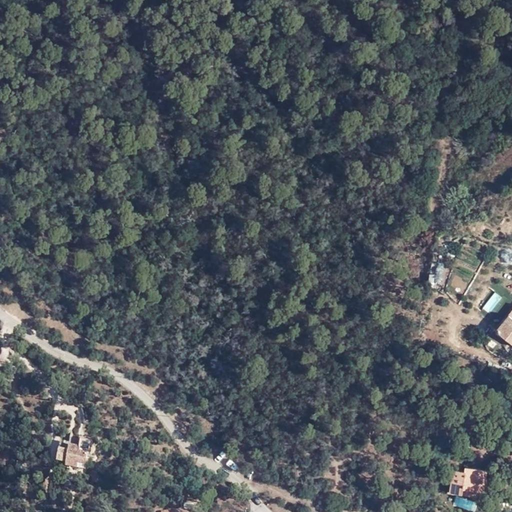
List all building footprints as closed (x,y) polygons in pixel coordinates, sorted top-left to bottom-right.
[(433,294),(422,307),(438,320),(449,307),(433,294)] [(511,316),(509,314),(495,328),(511,343),(511,316)] [(79,448),(80,440),(70,438),(69,447),(79,448)] [(92,442),(80,440),(79,448),(78,453),(87,455),(90,456),(92,442)] [(78,453),(79,448),(69,447),(65,466),(77,469),(77,463),(85,465),(87,455),(78,453)] [(450,489),(466,491),(467,486),(477,487),(484,487),(487,466),(466,464),(466,467),(452,466),(450,489)]
